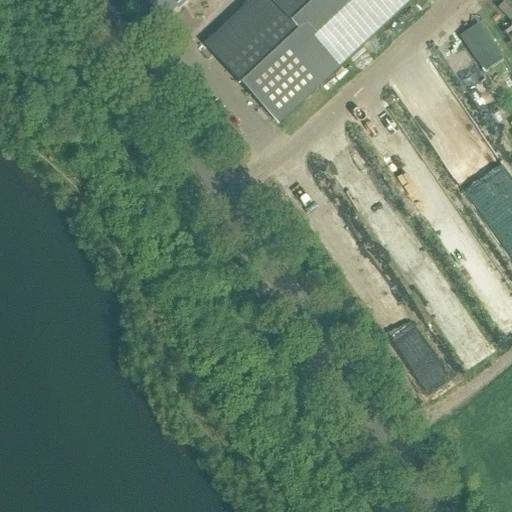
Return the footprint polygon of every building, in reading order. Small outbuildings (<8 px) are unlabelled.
[(144,0),(162,19),(163,19),(177,6),(176,5),(181,0),(183,0),(185,2),(186,0),(144,0)] [(257,0),(206,48),(277,125),(412,0),(257,0)] [(477,25),(458,39),(482,75),(501,62),(477,25)] [(511,284),(498,289),(507,319),(511,317),(511,284)] [(445,310),(468,356),(491,344),(468,298),(445,310)]
